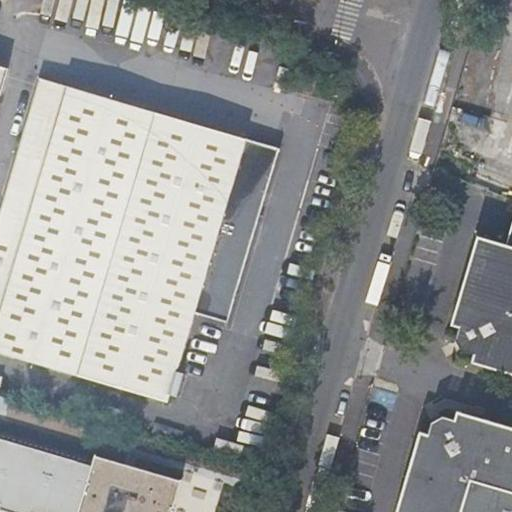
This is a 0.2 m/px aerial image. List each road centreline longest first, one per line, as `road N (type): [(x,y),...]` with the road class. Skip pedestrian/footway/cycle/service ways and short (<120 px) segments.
road 1 (unclassified): [(430,43),(292,511)]
road 2 (unclassified): [(430,43),(287,0)]
